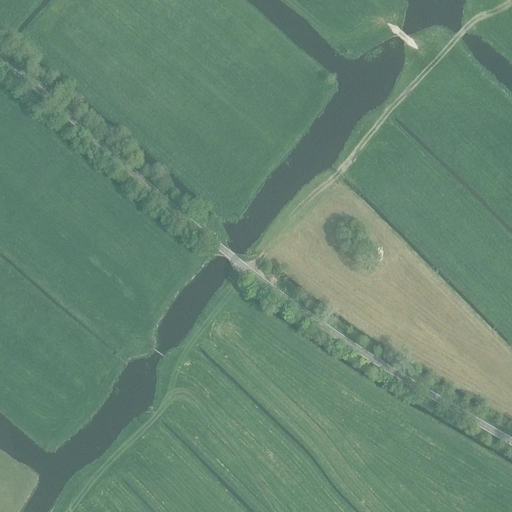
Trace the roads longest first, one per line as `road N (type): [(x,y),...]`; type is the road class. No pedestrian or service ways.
road 1 (track): [(245,268),(466,26),(511,1)]
road 2 (track): [(245,268),(189,345),(155,416),(70,511)]
